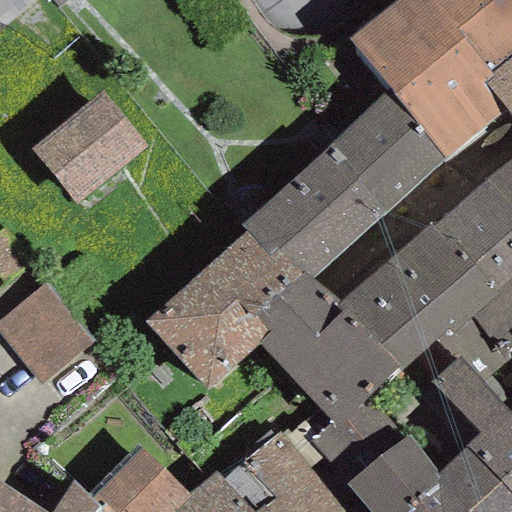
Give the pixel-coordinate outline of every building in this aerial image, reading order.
[(511,0),(396,0),(347,40),(388,89),(445,160),(505,110),(485,83),(494,78),(490,74),(511,56),(511,0)] [(511,56),(490,74),(494,78),(485,83),(505,110),(511,118),(511,56)] [(445,160),(388,89),(323,153),(381,218),(445,160)] [(103,92),(30,149),(73,204),(147,147),(103,92)] [(312,279),(381,218),(323,153),(239,226),(244,232),(265,256),(278,246),(312,279)] [(511,158),(489,179),(511,207),(511,158)] [(511,207),(489,179),(432,226),(495,292),(511,276),(511,207)] [(432,226),(429,223),(339,302),(335,306),(397,366),(400,369),(434,340),(439,344),(497,294),(495,292),(432,226)] [(6,227),(0,231),(0,281),(0,282),(30,260),(6,227)] [(265,256),(244,232),(144,322),(204,389),(259,345),(329,423),(362,396),(397,366),(335,306),(339,302),(312,279),(278,246),(265,256)] [(439,344),(452,360),(457,355),(482,382),(511,358),(511,276),(495,292),(497,294),(439,344)] [(45,283),(0,320),(0,337),(39,384),(92,340),(45,283)] [(511,415),(482,382),(457,355),(452,360),(429,380),(479,435),(465,447),(511,499),(511,415)] [(309,440),(346,485),(399,441),(362,396),(329,423),(309,440)] [(338,511),(280,432),(223,482),(215,472),(189,496),(173,511),(338,511)] [(409,433),(399,441),(346,485),(370,511),(476,511),(437,472),(409,433)] [(511,511),(511,499),(465,447),(437,472),(476,511),(511,511)] [(173,511),(189,496),(139,449),(90,499),(100,508),(96,511),(173,511)] [(52,511),(44,511),(0,483),(0,511),(96,511),(100,508),(90,499),(73,482),(52,511)]
